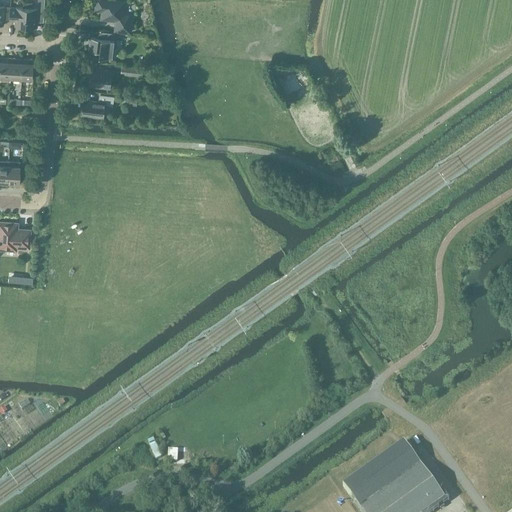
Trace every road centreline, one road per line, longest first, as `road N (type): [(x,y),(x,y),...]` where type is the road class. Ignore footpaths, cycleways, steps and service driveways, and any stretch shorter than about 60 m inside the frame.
road 1 (residential): [(95,511),(158,478),(243,485),(373,391),(423,428),(485,511)]
road 2 (residential): [(60,47),(41,198),(0,203)]
